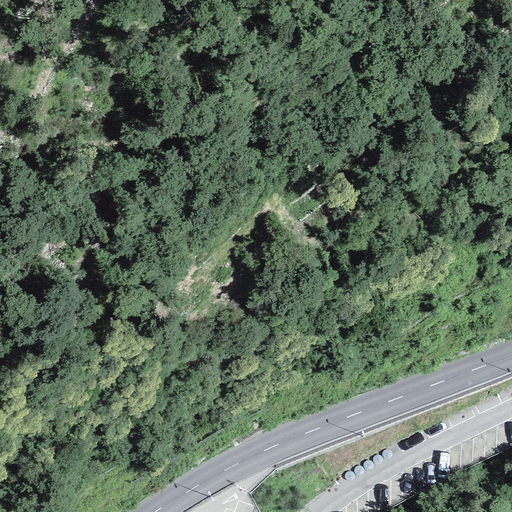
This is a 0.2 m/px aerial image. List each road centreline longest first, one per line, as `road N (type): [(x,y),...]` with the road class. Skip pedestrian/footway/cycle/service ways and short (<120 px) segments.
road 1 (secondary): [(154,511),(271,446),(511,355)]
road 2 (residential): [(318,511),(367,478),(511,407)]
